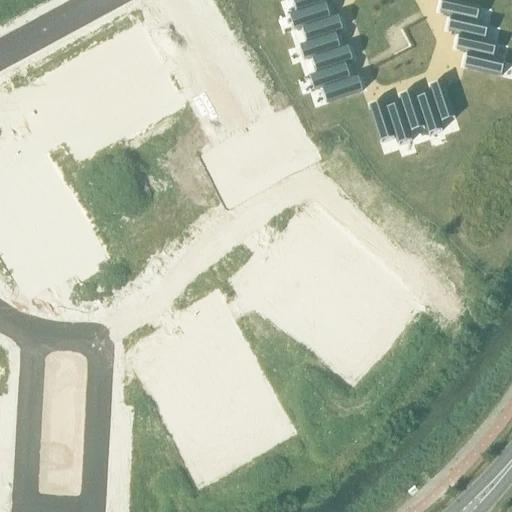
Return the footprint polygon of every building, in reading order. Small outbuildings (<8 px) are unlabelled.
[(331,0),(294,0),(292,1),(296,12),(332,0),(331,0)] [(442,1),(439,13),(476,21),(479,10),(442,1)] [(325,7),(289,18),(293,30),(329,18),(325,7)] [(338,19),(302,31),(306,43),(342,31),(338,19)] [(450,20),(447,31),(484,40),(487,28),(450,20)] [(136,30),(21,92),(37,122),(49,145),(67,135),(78,157),(125,132),(127,136),(179,107),(136,30)] [(335,37),(299,49),(303,60),(339,48),(335,37)] [(458,38),(456,49),(493,58),(495,46),(458,38)] [(348,50),(312,62),(316,73),(352,61),(348,50)] [(466,56),(464,68),(501,76),(503,64),(466,56)] [(345,67),(309,79),(313,91),(349,79),(345,67)] [(358,80),(322,92),(326,103),(362,92),(358,80)] [(442,84),(430,87),(442,124),(453,120),(442,84)] [(411,94),(400,97),(411,133),(423,130),(411,94)] [(429,96),(417,100),(429,136),(441,132),(429,96)] [(381,104),(369,107),(381,143),(392,140),(381,104)] [(398,106),(387,110),(399,146),(410,142),(398,106)] [(278,127),(224,156),(241,186),(293,156),(296,161),(310,154),(289,114),(275,122),(278,127)] [(0,249),(27,299),(49,287),(76,272),(101,259),(67,195),(63,197),(38,151),(34,144),(0,162),(0,249)] [(253,260),(234,282),(257,302),(260,299),(319,350),(316,354),(350,382),(369,360),(365,357),(394,323),(398,327),(417,305),(308,210),(299,219),(297,222),(288,232),(299,241),(270,274),(253,260)] [(48,291),(35,298),(39,305),(52,298),(48,291)] [(145,346),(128,355),(197,482),(223,468),(221,463),(260,442),(262,447),(288,433),(266,393),(263,395),(226,327),(230,325),(215,298),(189,312),(193,320),(156,340),(155,340),(149,343),(145,346)]
